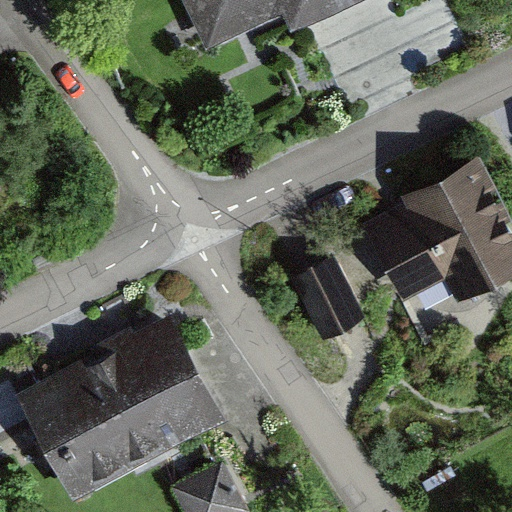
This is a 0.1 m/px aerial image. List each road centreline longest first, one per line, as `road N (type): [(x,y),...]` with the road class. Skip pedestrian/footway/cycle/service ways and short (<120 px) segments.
road 1 (residential): [(184,232),(511,69)]
road 2 (residential): [(372,511),(184,232)]
road 3 (unclassified): [(184,232),(28,0)]
road 4 (residential): [(0,321),(184,232)]
